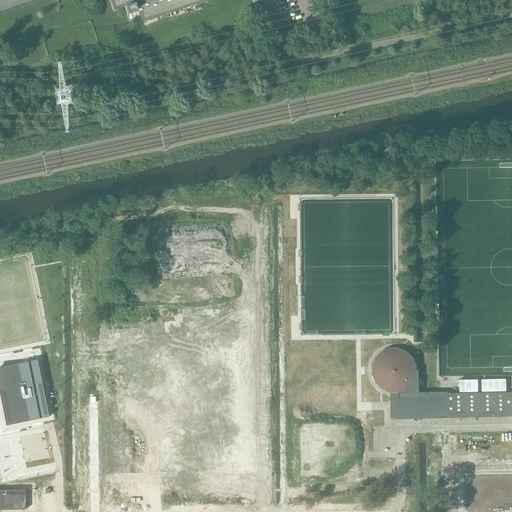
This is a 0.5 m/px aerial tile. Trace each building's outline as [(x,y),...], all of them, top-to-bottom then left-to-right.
[(0,0),(0,9),(31,0),(0,0)] [(128,15),(140,11),(143,21),(208,0),(141,0),(134,2),(133,0),(111,0),(115,9),(125,6),(128,15)] [(235,316),(110,316),(110,455),(236,454),(235,316)] [(447,392),(418,393),(418,370),(415,370),(415,366),(411,358),(405,352),(397,349),(389,349),(381,352),(375,359),(372,367),(372,375),(375,383),(382,389),(389,392),(390,392),(390,411),(390,419),(511,416),(511,392),(447,393),(447,392)] [(37,360),(0,367),(0,375),(8,417),(12,416),(14,425),(49,418),(47,409),(37,360)] [(0,508),(27,507),(27,488),(0,488),(0,508)]
